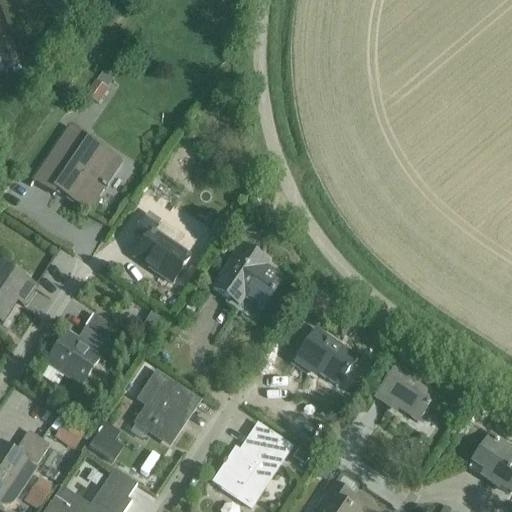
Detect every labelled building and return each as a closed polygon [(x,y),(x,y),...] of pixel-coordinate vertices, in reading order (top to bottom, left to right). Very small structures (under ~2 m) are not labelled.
[(11,39),(0,42),(0,61),(4,71),(21,65),(11,39)] [(105,103),(117,75),(102,69),(90,96),(105,103)] [(35,180),(87,215),(117,170),(103,160),(106,156),(69,130),(35,180)] [(135,261),(172,286),(190,260),(153,235),(160,225),(148,217),(134,237),(146,245),(135,261)] [(244,301),(262,313),(283,281),(265,269),(268,265),(242,248),(212,292),(238,309),(244,301)] [(23,310),(36,291),(0,266),(0,325),(1,327),(16,305),(23,310)] [(93,318),(85,330),(92,334),(93,334),(115,349),(123,337),(93,318)] [(312,373),(337,390),(357,360),(317,333),(294,366),(309,376),(312,373)] [(105,366),(116,349),(115,349),(93,334),(92,334),(83,348),(66,336),(46,366),(81,389),(99,362),(105,366)] [(391,407),(418,425),(437,396),(397,369),(375,402),(389,411),(391,407)] [(144,443),(149,435),(151,432),(172,446),(182,430),(179,429),(197,403),(157,376),(138,404),(147,410),(131,434),(144,443)] [(75,447),(87,434),(72,421),(60,433),(75,447)] [(236,452),(217,480),(212,487),(249,511),(251,511),(292,451),(258,429),(241,456),(236,452)] [(0,505),(2,507),(4,508),(7,508),(10,507),(13,506),(15,504),(38,471),(36,470),(49,449),(28,435),(15,455),(0,445),(0,505)] [(469,470),(510,497),(511,494),(511,452),(490,438),(469,470)] [(44,475),(27,497),(41,508),(58,486),(44,475)] [(317,511),(350,511),(347,510),(354,500),(331,485),(324,495),(327,498),(317,511)] [(105,487),(90,509),(62,490),(50,507),(56,511),(126,511),(131,505),(105,487)]
